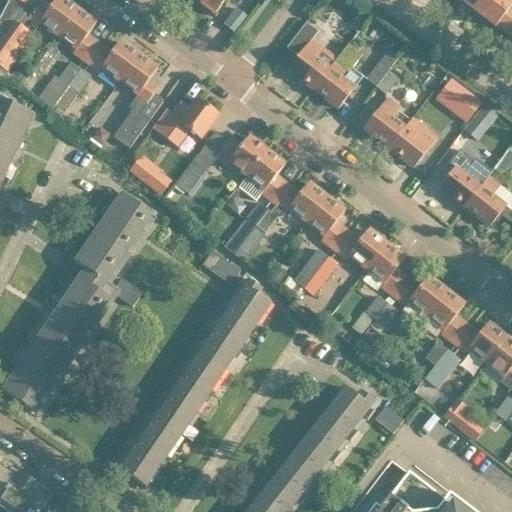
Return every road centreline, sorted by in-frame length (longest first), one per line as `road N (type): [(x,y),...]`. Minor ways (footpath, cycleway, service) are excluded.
road 1 (residential): [(511,294),(223,76)]
road 2 (residential): [(342,511),(401,436),(501,511)]
road 3 (residential): [(511,95),(386,0)]
road 4 (residential): [(123,511),(0,426)]
road 5 (residential): [(223,76),(126,0)]
road 6 (residential): [(53,179),(55,162),(70,152),(93,165),(84,191),(57,187)]
